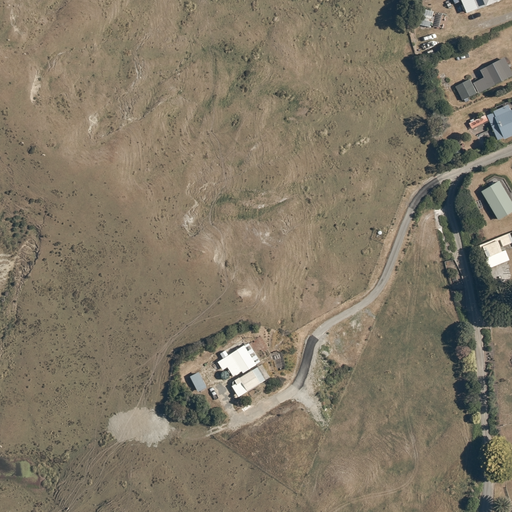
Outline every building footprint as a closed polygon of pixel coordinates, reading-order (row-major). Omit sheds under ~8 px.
[(471,0),(472,2),(476,10),(486,6),(486,7),(502,0),(471,0)] [(484,78),(474,83),(479,94),(511,76),(511,71),(505,58),(480,70),(484,78)] [(468,97),(477,93),(470,79),(456,87),(463,100),(464,100),(466,102),(470,100),(468,97)] [(493,112),(494,113),(487,116),(498,140),(503,138),(504,139),(511,135),(511,110),(511,111),(511,110),(510,110),(508,105),(493,112)] [(464,156),(458,149),(447,157),(453,164),(464,156)] [(511,212),(511,201),(499,181),(481,191),(498,220),(511,212)] [(511,241),(509,234),(481,244),(489,268),(509,261),(503,245),(511,241)] [(259,360),(249,344),(244,346),(219,361),(223,368),(226,367),(232,376),(243,370),(244,371),(255,365),(254,363),(259,360)] [(264,380),(256,367),(229,384),(237,397),(264,380)]
